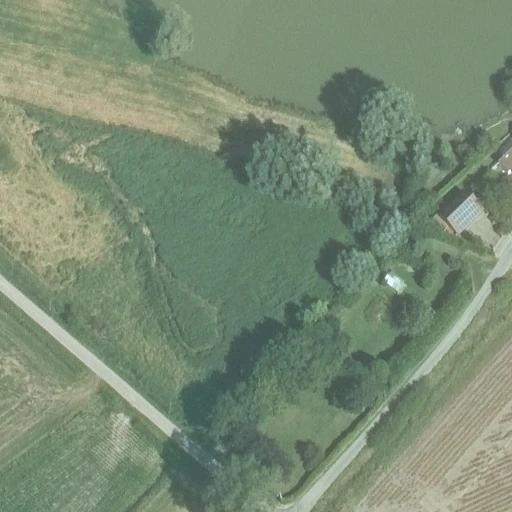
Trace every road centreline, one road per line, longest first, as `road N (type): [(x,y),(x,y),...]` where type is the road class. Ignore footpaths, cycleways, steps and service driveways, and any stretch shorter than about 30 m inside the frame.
road 1 (unclassified): [(0,282),(269,511)]
road 2 (unclassified): [(300,511),(439,357),(511,257)]
